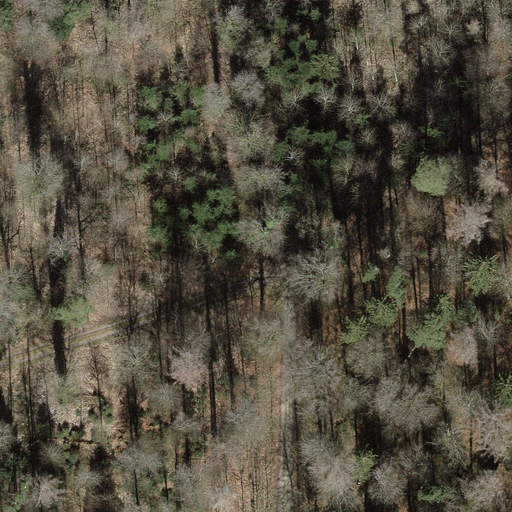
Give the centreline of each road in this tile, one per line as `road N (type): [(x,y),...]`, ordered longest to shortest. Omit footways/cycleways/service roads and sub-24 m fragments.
road 1 (track): [(0,367),(111,337),(284,263),(511,102)]
road 2 (track): [(287,511),(296,348),(240,0)]
